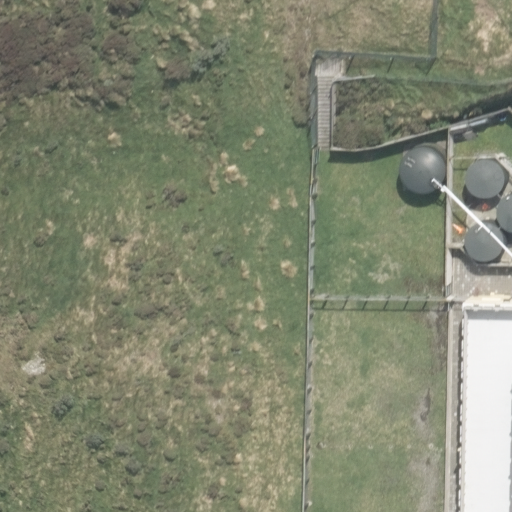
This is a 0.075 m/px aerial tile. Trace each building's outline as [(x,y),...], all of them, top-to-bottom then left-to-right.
[(430,191),(438,189),(444,185),(448,178),(450,171),(450,164),(448,157),(443,151),(437,147),(430,145),(422,145),(414,148),(409,153),(405,160),(403,168),(405,176),(409,183),(415,188),(423,191),(430,191)] [(491,199),(497,197),(502,193),(506,188),(508,182),(508,175),(506,169),(502,164),(497,160),(490,159),(483,159),(477,161),(472,166),(468,172),(467,179),(469,186),(472,192),(478,196),(484,199),(491,199)] [(511,187),(510,189),(505,193),(501,200),(500,206),(502,213),(505,219),(511,224),(511,187)] [(490,259),(496,257),(502,253),(505,248),(507,242),(507,236),(505,230),(501,225),(496,221),(490,219),(483,219),(477,222),(471,227),(468,233),(467,239),(468,246),(472,252),(477,257),(484,259),(490,259)] [(511,511),(511,293),(469,292),(465,511),(511,511)]
